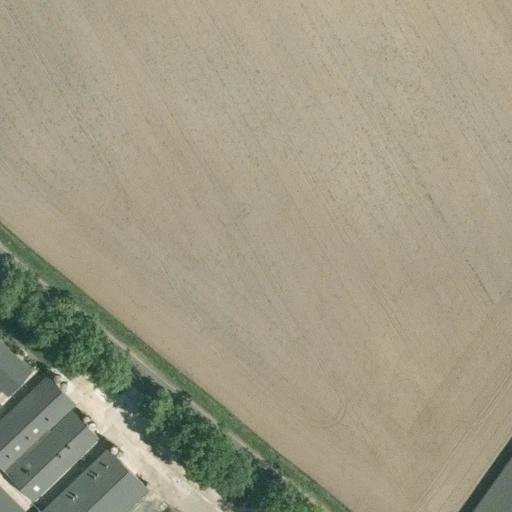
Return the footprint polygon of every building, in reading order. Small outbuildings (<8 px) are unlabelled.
[(0,388),(8,397),(32,370),(0,339),(0,388)] [(48,376),(33,390),(32,389),(0,419),(0,467),(5,472),(60,418),(59,417),(73,403),(48,376)] [(74,410),(59,424),(58,423),(6,474),(33,502),(86,451),(84,450),(98,436),(74,410)] [(122,511),(147,489),(108,448),(41,511),(122,511)] [(511,511),(511,454),(470,511),(511,511)] [(25,511),(0,485),(0,511),(25,511)]
